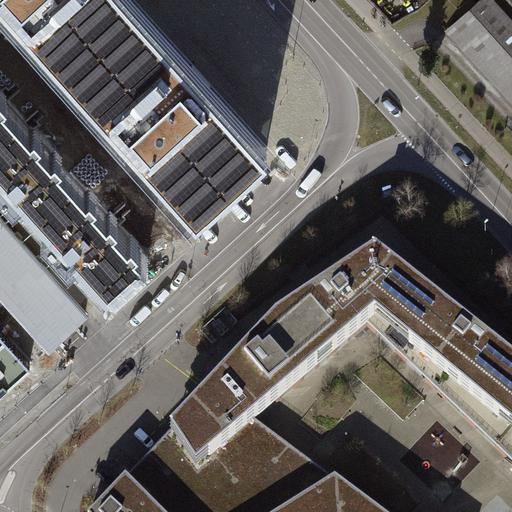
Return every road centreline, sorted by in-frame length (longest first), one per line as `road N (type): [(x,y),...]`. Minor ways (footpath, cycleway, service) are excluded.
road 1 (secondary): [(318,188),(9,471),(0,497)]
road 2 (primary): [(319,17),(453,160)]
road 3 (secondary): [(319,17),(343,113),(318,188)]
road 4 (secondary): [(318,188),(400,155),(453,160)]
